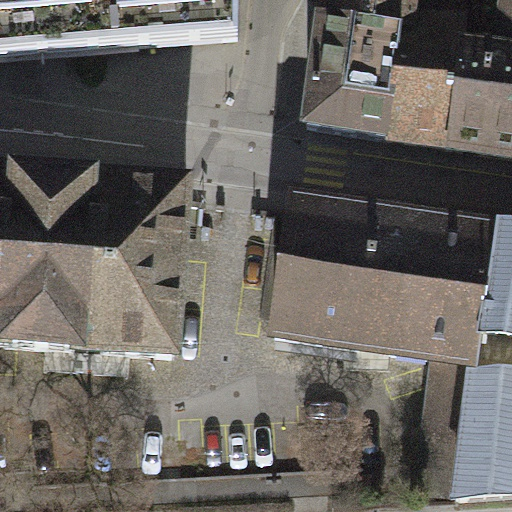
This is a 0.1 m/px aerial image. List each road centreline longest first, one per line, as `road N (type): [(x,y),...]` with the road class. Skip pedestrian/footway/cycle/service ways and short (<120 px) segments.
road 1 (residential): [(252,161),(511,198)]
road 2 (residential): [(0,131),(252,161)]
road 3 (residential): [(278,0),(252,161)]
